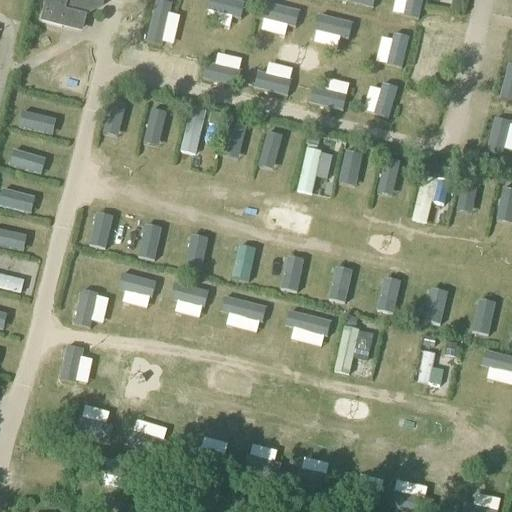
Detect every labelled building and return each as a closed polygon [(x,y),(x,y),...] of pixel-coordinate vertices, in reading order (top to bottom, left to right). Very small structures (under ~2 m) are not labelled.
[(82,35),(87,17),(102,9),(104,0),(46,0),(40,25),(82,35)] [(434,40),(423,84),(440,88),(451,44),(434,40)] [(511,106),(511,67),(508,66),(499,103),(511,106)] [(104,136),(119,139),(127,106),(112,102),(104,136)] [(142,147),(159,150),(167,116),(151,112),(142,147)] [(21,113),(17,129),(51,137),(55,121),(21,113)] [(180,152),(195,156),(204,117),(189,113),(180,152)] [(510,125),(493,121),(485,154),(501,158),(510,125)] [(275,125),(272,134),(289,139),(292,130),(275,125)] [(219,173),(232,176),(243,133),(229,129),(219,173)] [(259,170),(272,173),(281,139),(267,135),(259,170)] [(339,186),(352,189),(360,154),(348,151),(339,186)] [(298,192),(310,195),(320,155),(307,152),(298,192)] [(13,155),(9,171),(49,180),(52,164),(13,155)] [(378,196),(393,199),(401,165),(386,161),(378,196)] [(427,225),(438,182),(423,179),(413,222),(427,225)] [(469,231),(479,190),(465,187),(455,228),(469,231)] [(2,192),(0,198),(0,208),(30,216),(34,200),(2,192)] [(511,245),(511,196),(507,196),(496,241),(511,245)] [(109,219),(94,216),(87,246),(102,250),(109,219)] [(143,226),(135,259),(150,262),(158,229),(143,226)] [(0,232),(0,249),(22,255),(26,239),(0,232)] [(190,236),(182,270),(198,274),(206,240),(190,236)] [(240,249),(232,281),(246,284),(254,253),(240,249)] [(287,258),(279,291),(294,295),(302,262),(287,258)] [(99,269),(83,265),(74,304),(90,308),(99,269)] [(337,270),(329,303),(344,307),(352,274),(337,270)] [(118,288),(157,297),(160,282),(121,273),(118,288)] [(0,276),(0,290),(22,296),(25,283),(0,276)] [(384,281),(377,314),(392,318),(400,285),(384,281)] [(170,300),(212,310),(215,297),(174,287),(170,300)] [(430,292),(423,324),(438,328),(446,296),(430,292)] [(226,314),(267,324),(271,309),(230,299),(226,314)] [(479,303),(471,334),(488,338),(495,307),(479,303)] [(285,330),(328,341),(332,324),(289,314),(285,330)] [(346,320),(344,329),(355,332),(357,322),(346,320)] [(377,378),(392,382),(403,336),(388,332),(377,378)] [(358,334),(351,362),(365,365),(372,337),(358,334)] [(416,385),(428,388),(436,356),(424,353),(416,385)] [(511,361),(483,354),(479,369),(511,377),(511,361)] [(55,428),(67,431),(76,391),(64,388),(55,428)] [(119,431),(80,421),(76,436),(115,445),(119,431)] [(213,465),(226,469),(234,435),(221,432),(213,465)] [(176,444),(134,434),(131,449),(172,459),(176,444)] [(142,471),(94,459),(91,475),(138,487),(142,471)] [(247,459),(242,477),(276,486),(281,467),(247,459)] [(365,501),(379,504),(388,468),(374,464),(365,501)] [(301,472),(297,491),(332,499),(336,481),(301,472)] [(214,511),(261,511),(264,502),(213,490),(208,510),(214,511)] [(485,511),(499,511),(504,495),(491,491),(485,511)] [(392,494),(388,510),(395,511),(432,511),(435,504),(392,494)]
